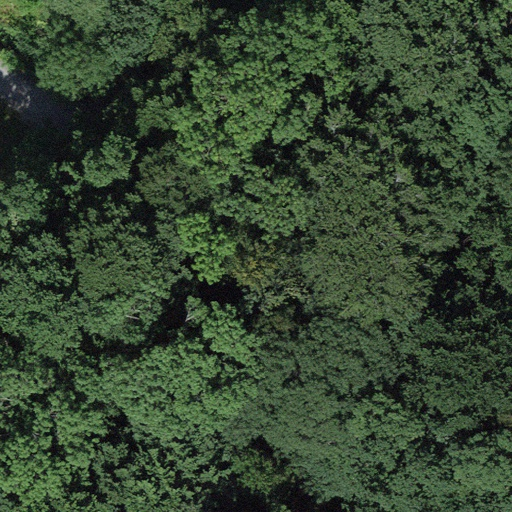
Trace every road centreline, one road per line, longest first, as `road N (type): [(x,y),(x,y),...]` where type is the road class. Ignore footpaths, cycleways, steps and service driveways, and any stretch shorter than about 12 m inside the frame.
road 1 (track): [(414,511),(148,176),(0,75)]
road 2 (track): [(145,0),(0,154)]
